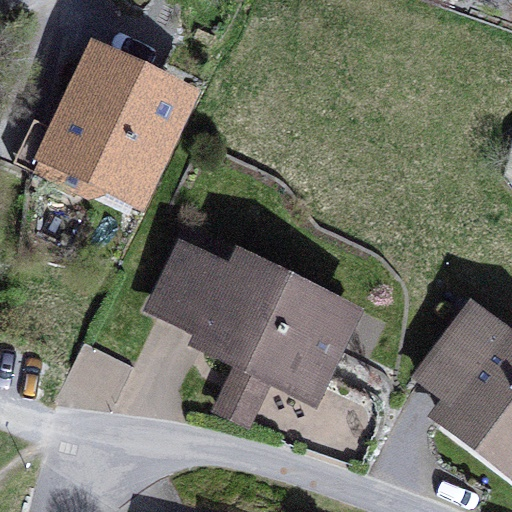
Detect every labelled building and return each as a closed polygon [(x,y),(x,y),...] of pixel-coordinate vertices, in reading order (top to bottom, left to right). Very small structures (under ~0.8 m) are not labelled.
[(78,194),(89,172),(136,194),(180,104),(98,64),(76,111),(63,105),(50,132),(63,139),(44,178),(78,194)] [(183,256),(157,309),(208,334),(204,343),(244,363),(235,381),(260,393),(269,375),(311,396),(349,320),(241,267),(234,281),(183,256)] [(349,320),(354,310),(246,257),(241,267),(349,320)] [(511,353),(468,320),(431,368),(462,393),(452,406),(441,420),(511,474),(511,353)] [(452,406),(462,393),(431,368),(421,382),(452,406)] [(219,413),(245,425),(260,393),(235,381),(219,413)]
